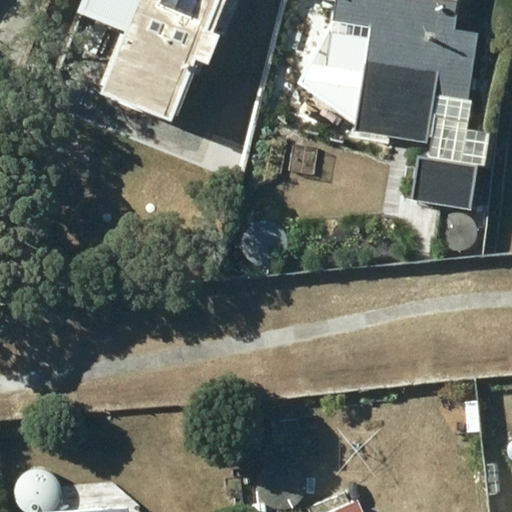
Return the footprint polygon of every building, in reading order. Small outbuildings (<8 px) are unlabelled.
[(98,72),(106,75),(102,82),(169,111),(173,102),(178,104),(202,49),(209,52),(219,27),(225,30),(237,1),(233,0),(77,0),(121,19),(98,72)] [(333,0),(330,18),(370,24),(354,125),(427,137),(443,36),(448,37),(453,0),(333,0)] [(442,172),(440,199),(467,201),(469,173),(442,172)] [(364,511),(357,495),(318,511),(364,511)] [(130,511),(130,502),(68,504),(68,511),(130,511)]
